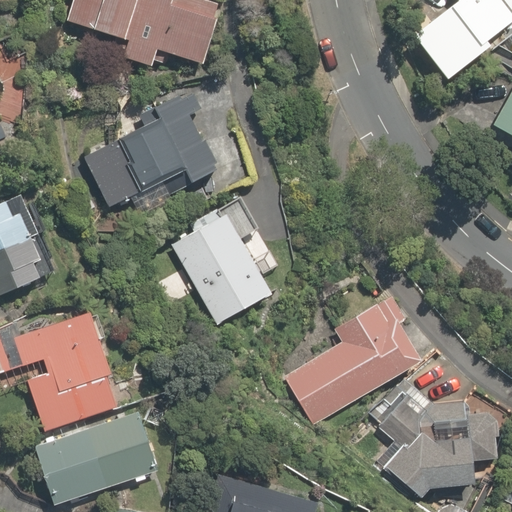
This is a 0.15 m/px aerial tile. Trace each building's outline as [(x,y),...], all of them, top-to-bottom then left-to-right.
[(0,0),(0,16),(23,0),(0,0)] [(240,40),(219,0),(63,0),(58,17),(123,38),(117,59),(164,74),(170,54),(229,73),(240,40)] [(430,30),(446,50),(465,76),(511,40),(511,0),(454,0),(460,7),(430,30)] [(244,182),(215,92),(142,115),(148,133),(84,154),(103,214),(197,184),(201,196),(244,182)] [(0,171),(28,160),(16,130),(29,125),(17,94),(0,100),(0,171)] [(511,117),(497,147),(511,155),(511,117)] [(194,285),(222,334),(292,294),(241,207),(134,270),(156,307),(194,285)] [(0,295),(3,304),(71,280),(63,258),(52,262),(35,215),(0,226),(0,295)] [(418,341),(404,301),(337,325),(342,340),(272,366),(290,415),(443,360),(434,336),(418,341)] [(109,309),(0,334),(0,383),(30,376),(45,435),(134,413),(109,309)] [(489,444),(441,446),(443,433),(477,435),(480,401),(417,396),(398,380),(367,417),(402,447),(384,468),(429,506),(440,493),(490,492),(489,444)] [(151,417),(40,449),(57,508),(167,476),(151,417)] [(338,511),(339,510),(217,475),(206,511),(338,511)]
